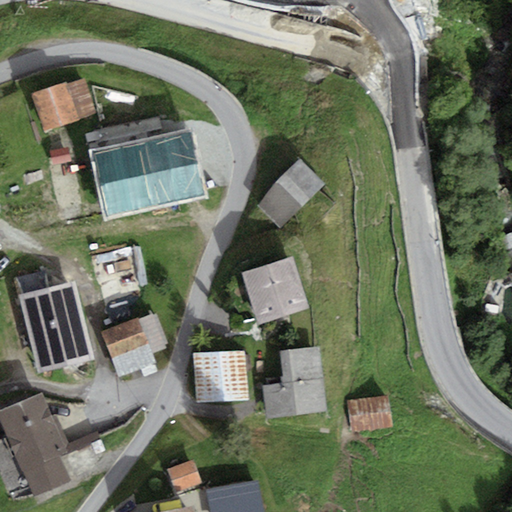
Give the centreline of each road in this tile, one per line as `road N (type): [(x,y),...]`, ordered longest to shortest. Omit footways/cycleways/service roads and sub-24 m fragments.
road 1 (residential): [(88,511),(160,412),(244,151),(219,101),(129,57),(84,51),(0,74)]
road 2 (tertiary): [(148,0),(345,49),(379,69),(403,110),(448,360),(473,400),(511,431)]
road 3 (track): [(0,231),(81,284),(105,390)]
road 4 (track): [(279,511),(258,473),(219,451),(167,394)]
